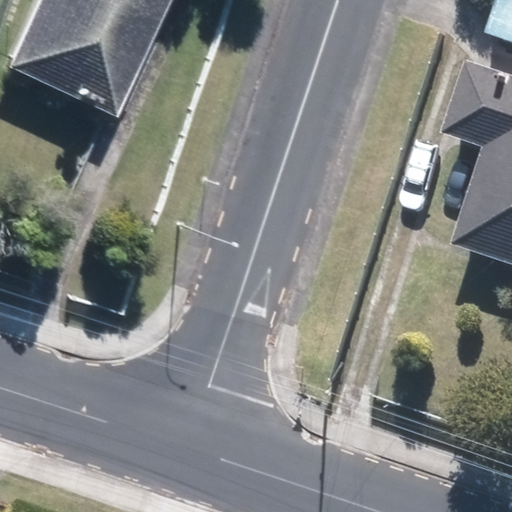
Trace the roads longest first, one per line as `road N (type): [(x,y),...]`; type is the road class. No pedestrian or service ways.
road 1 (residential): [(340,0),(193,449)]
road 2 (tertiary): [(193,449),(0,384)]
road 3 (tertiary): [(382,511),(193,449)]
